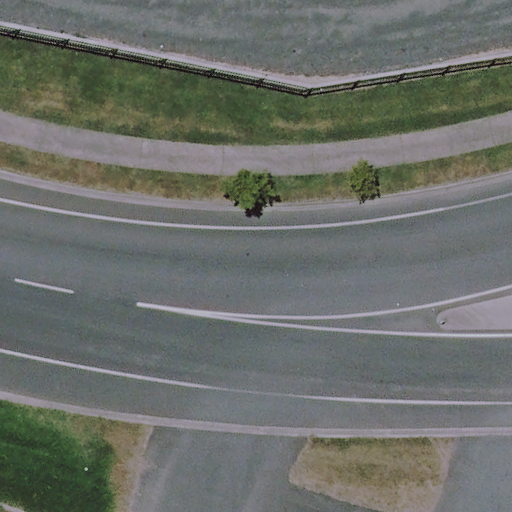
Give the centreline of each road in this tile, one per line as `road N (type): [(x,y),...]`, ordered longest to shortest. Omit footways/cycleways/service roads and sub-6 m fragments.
road 1 (unclassified): [(279,333),(0,275)]
road 2 (unclassified): [(279,333),(445,257),(511,238)]
road 3 (unclassified): [(511,370),(471,371),(279,333)]
